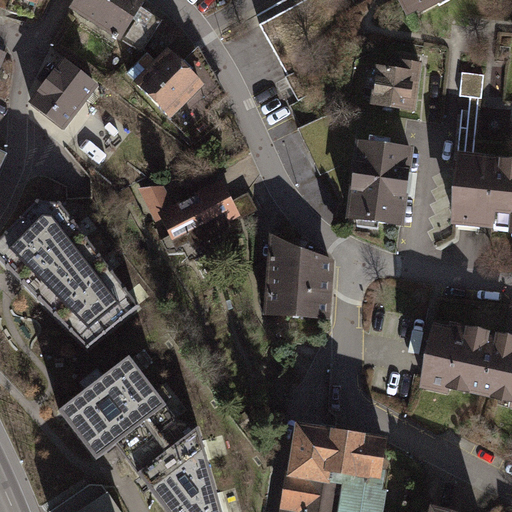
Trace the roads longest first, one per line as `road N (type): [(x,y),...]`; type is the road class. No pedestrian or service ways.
road 1 (residential): [(511,283),(416,272),(327,238),(287,196),(201,28),(170,0)]
road 2 (residential): [(0,202),(39,45)]
